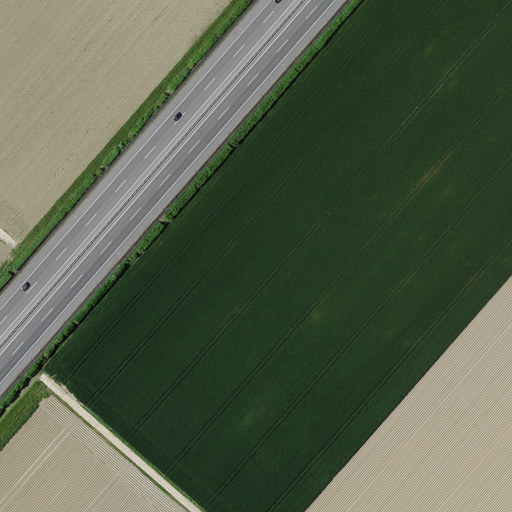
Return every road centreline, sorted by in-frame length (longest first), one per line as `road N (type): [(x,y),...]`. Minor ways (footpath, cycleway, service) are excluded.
road 1 (motorway): [(0,369),(322,0)]
road 2 (motorway): [(283,0),(0,323)]
road 3 (track): [(195,511),(41,377)]
